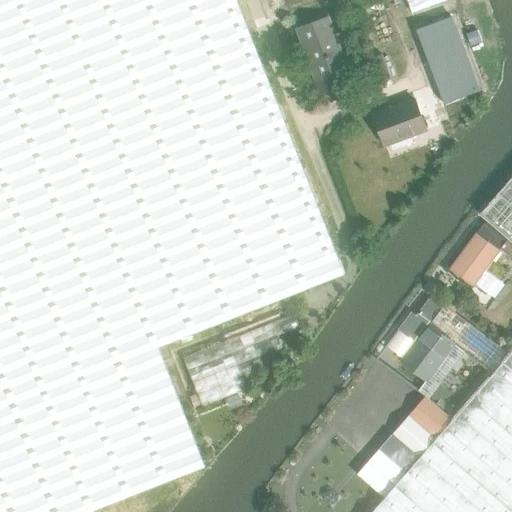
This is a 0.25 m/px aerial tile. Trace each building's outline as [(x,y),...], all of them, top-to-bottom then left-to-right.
[(0,0),(0,511),(93,511),(93,510),(205,466),(189,423),(154,348),(346,272),(349,271),(343,259),(280,99),(271,78),(266,64),(259,47),(247,17),(240,0),(0,0)] [(407,0),(412,13),(446,0),(407,0)] [(305,53),(315,80),(311,82),(316,95),(339,87),(334,75),(347,70),(327,18),(301,28),(310,51),(305,53)] [(467,34),(471,46),(482,41),(478,30),(467,34)] [(480,90),(466,53),(430,66),(444,104),(480,90)] [(400,105),(401,107),(392,110),(392,108),(373,115),(384,146),(425,130),(414,100),(400,105)] [(419,457),(372,511),(511,511),(511,181),(483,216),(488,220),(485,223),(499,249),(511,259),(511,349),(509,353),(454,312),(446,306),(444,304),(441,309),(428,325),(453,344),(464,352),(492,373),(452,419),(429,399),(425,396),(425,397),(392,434),(419,457)] [(483,269),(499,249),(485,223),(483,222),(449,267),(486,295),(497,280),(483,269)] [(447,305),(455,311),(467,295),(459,289),(447,305)] [(426,380),(453,344),(428,325),(441,309),(428,299),(415,316),(411,312),(398,329),(416,342),(401,361),(426,380)] [(296,314),(184,358),(198,393),(203,403),(247,387),(246,384),(243,375),(249,372),(264,366),(259,354),(282,345),(278,334),(301,325),(296,314)] [(254,385),(249,372),(243,375),(246,384),(247,387),(254,385)] [(194,407),(203,403),(198,393),(190,396),(194,407)]
